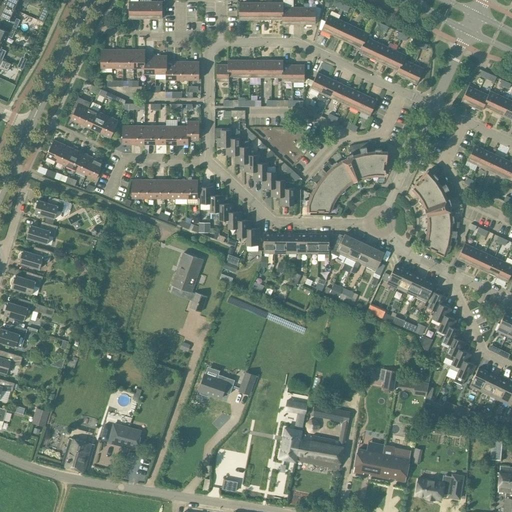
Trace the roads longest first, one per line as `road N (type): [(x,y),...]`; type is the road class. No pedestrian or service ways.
road 1 (residential): [(283,511),(119,487),(0,455)]
road 2 (residential): [(402,93),(293,43),(222,42),(214,49)]
road 3 (residential): [(206,160),(272,221),(369,221)]
road 4 (tertiary): [(29,126),(90,0)]
road 5 (residential): [(310,171),(350,137),(384,133),(402,93)]
